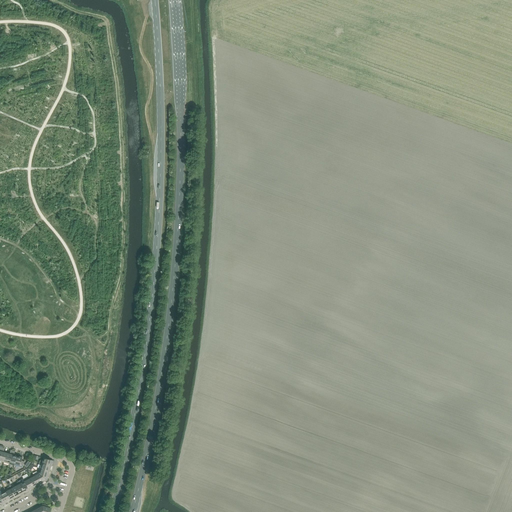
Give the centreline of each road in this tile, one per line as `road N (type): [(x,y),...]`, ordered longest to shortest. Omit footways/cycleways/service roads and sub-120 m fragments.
road 1 (primary): [(153,0),(157,237),(141,370),(110,511)]
road 2 (primary): [(132,511),(169,321),(176,238),(174,0)]
